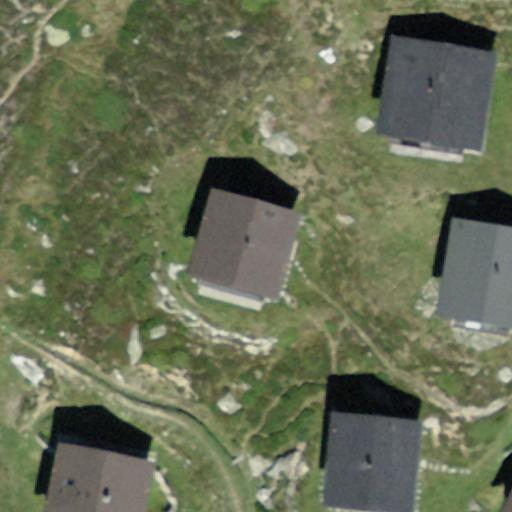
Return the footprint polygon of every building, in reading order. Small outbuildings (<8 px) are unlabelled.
[(461,154),(481,73),(391,51),(371,131),(461,154)] [(262,316),(283,234),(199,211),(177,294),(262,316)] [(511,309),(511,260),(431,238),(407,320),(501,347),(511,309)] [(302,511),(392,511),(403,436),(314,423),(300,511),(302,511)] [(124,511),(131,481),(49,464),(39,511),(124,511)] [(511,511),(511,477),(494,511),(511,511)]
